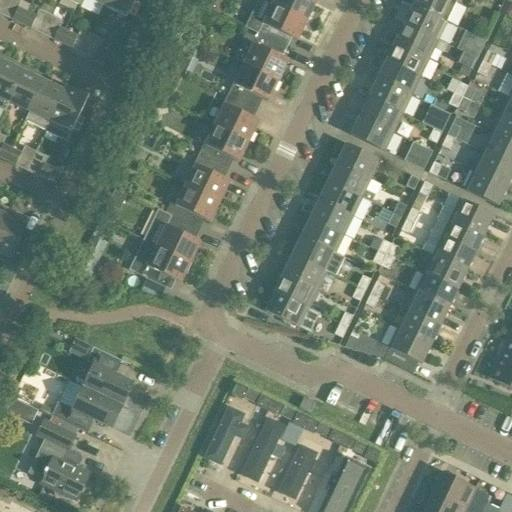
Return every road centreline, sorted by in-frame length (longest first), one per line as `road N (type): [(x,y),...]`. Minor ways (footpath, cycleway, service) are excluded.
road 1 (residential): [(209,328),(361,0)]
road 2 (residential): [(437,416),(336,366),(308,377),(209,328)]
road 3 (residential): [(135,511),(211,353),(209,328)]
road 4 (residential): [(437,416),(511,244)]
road 5 (residential): [(117,87),(0,32)]
